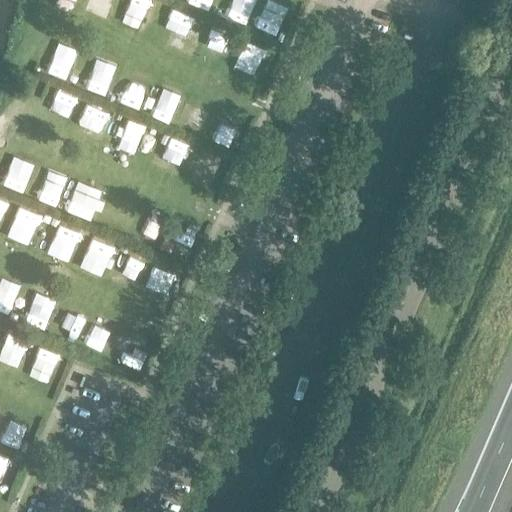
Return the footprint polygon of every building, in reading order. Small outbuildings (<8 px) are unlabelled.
[(149,23),(157,0),(95,0),(95,2),(149,23)] [(246,21),(253,0),(227,0),(223,13),(246,21)] [(253,25),(272,33),(282,11),(263,3),(253,25)] [(177,10),(169,28),(189,37),(197,19),(177,10)] [(220,50),(225,33),(208,28),(202,45),(220,50)] [(258,64),(263,44),(240,38),(234,58),(258,64)] [(61,74),(67,53),(44,47),(39,68),(61,74)] [(105,93),(111,72),(93,66),(86,87),(105,93)] [(124,73),(114,95),(134,105),(144,82),(124,73)] [(46,85),(43,96),(70,102),(73,92),(46,85)] [(168,118),(173,98),(153,93),(147,112),(168,118)] [(82,125),(111,132),(117,109),(87,102),(82,125)] [(177,124),(199,132),(204,118),(182,110),(177,124)] [(215,117),(210,138),(229,143),(234,121),(215,117)] [(149,135),(153,126),(131,118),(127,127),(149,135)] [(162,132),(158,149),(179,154),(183,137),(162,132)] [(189,165),(212,171),(217,152),(195,146),(189,165)] [(24,188),(32,162),(12,156),(3,182),(24,188)] [(56,203),(63,181),(43,174),(35,195),(56,203)] [(70,187),(64,206),(82,211),(88,192),(70,187)] [(108,200),(98,220),(117,229),(127,209),(108,200)] [(23,205),(17,224),(40,231),(46,212),(23,205)] [(143,214),(134,235),(158,245),(166,223),(143,214)] [(53,217),(45,237),(68,246),(76,226),(53,217)] [(183,258),(196,229),(177,220),(163,248),(183,258)] [(75,258),(100,268),(111,240),(86,230),(75,258)] [(133,265),(138,267),(143,252),(116,244),(108,274),(129,280),(133,265)] [(26,321),(45,325),(49,305),(30,301),(26,321)] [(75,339),(81,320),(60,313),(54,333),(75,339)] [(0,346),(24,353),(29,335),(4,329),(0,341),(0,346)] [(35,357),(55,364),(61,347),(41,340),(35,357)] [(140,368),(145,349),(131,345),(126,364),(140,368)] [(8,416),(0,437),(0,438),(24,447),(32,425),(8,416)] [(0,449),(0,485),(1,486),(13,454),(0,449)]
